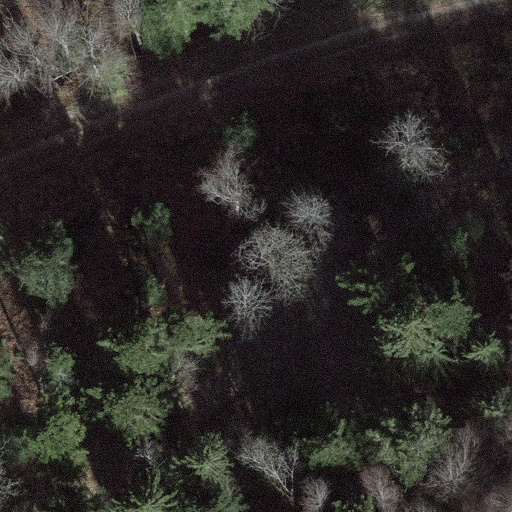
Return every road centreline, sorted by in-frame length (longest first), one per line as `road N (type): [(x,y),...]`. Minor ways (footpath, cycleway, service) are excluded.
road 1 (track): [(511,420),(218,402),(511,153)]
road 2 (track): [(0,160),(282,52),(502,0)]
road 3 (track): [(218,402),(72,511)]
